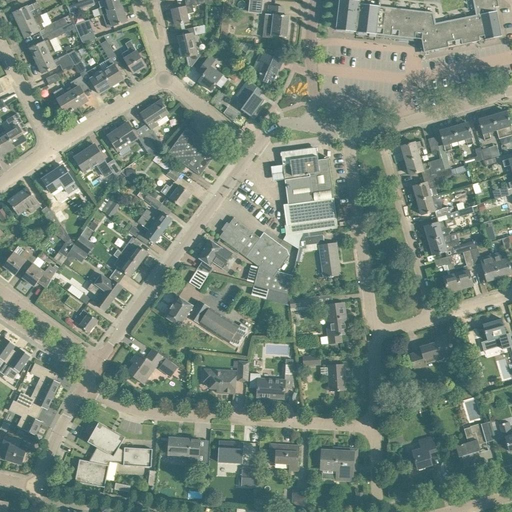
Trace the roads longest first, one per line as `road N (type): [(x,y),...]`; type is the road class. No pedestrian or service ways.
road 1 (residential): [(375,426),(157,413),(83,386)]
road 2 (tertiary): [(98,360),(252,150)]
road 3 (residential): [(371,335),(348,133)]
road 4 (residential): [(431,317),(377,130)]
road 5 (tertiary): [(377,130),(511,92)]
road 6 (residential): [(164,78),(51,147)]
road 7 (tertiary): [(310,125),(314,0)]
road 8 (residential): [(51,147),(0,38)]
